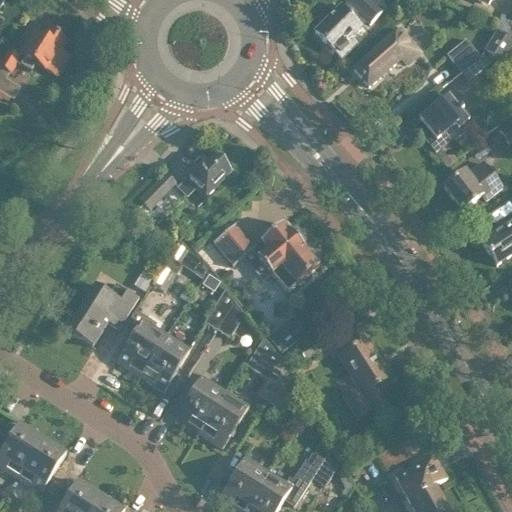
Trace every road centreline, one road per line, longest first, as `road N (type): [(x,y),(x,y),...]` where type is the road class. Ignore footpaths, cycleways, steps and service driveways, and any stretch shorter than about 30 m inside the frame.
road 1 (tertiary): [(511,454),(387,234),(238,72)]
road 2 (tertiary): [(0,267),(159,79)]
road 3 (residential): [(177,511),(141,454),(0,357)]
